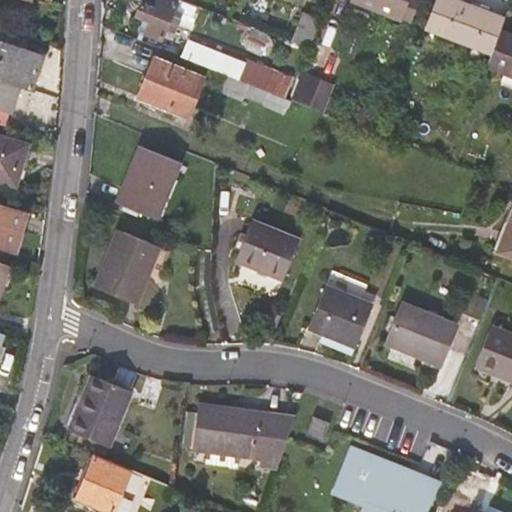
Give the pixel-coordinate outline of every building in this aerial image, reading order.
[(172,5),(161,0),(140,0),(133,17),(142,21),(137,33),(156,42),(161,30),(169,34),(174,21),(166,18),(172,5)] [(360,0),(398,15),(404,0),(360,0)] [(418,0),(404,0),(398,15),(411,20),(418,0)] [(436,0),(426,27),(490,52),(498,32),(503,18),(455,0),(436,0)] [(304,11),(292,40),(310,47),(321,20),(321,18),(304,11)] [(321,20),(310,47),(328,55),(339,27),(321,20)] [(511,37),(498,32),(490,52),(484,67),(511,77),(511,37)] [(28,84),(38,48),(0,36),(0,74),(16,80),(28,84)] [(202,59),(200,63),(227,74),(234,55),(218,48),(211,63),(202,59)] [(148,57),(134,94),(178,112),(193,75),(148,57)] [(0,102),(8,105),(16,80),(0,74),(0,102)] [(321,114),(332,86),(302,75),(291,103),(321,114)] [(237,93),(256,101),(262,88),(254,85),(250,83),(242,80),(237,93)] [(277,109),(282,96),(262,88),(256,101),(277,109)] [(0,131),(0,179),(8,183),(23,139),(0,131)] [(173,156),(133,140),(112,197),(151,213),(173,156)] [(511,221),(501,247),(511,252),(511,203),(506,220),(511,221)] [(0,205),(0,245),(4,248),(18,212),(0,205)] [(245,216),(230,256),(276,274),(291,235),(245,216)] [(490,243),(501,247),(511,221),(506,220),(501,218),(490,243)] [(113,226),(91,284),(133,299),(154,242),(113,226)] [(321,280),(304,321),(351,341),(366,302),(341,292),(340,288),(321,280)] [(396,297),(380,336),(437,359),(453,320),(396,297)] [(511,336),(486,326),(471,362),(508,376),(507,380),(511,382),(511,336)] [(0,354),(8,335),(0,331),(0,354)] [(91,378),(69,430),(106,447),(129,394),(91,378)] [(287,416),(224,407),(225,403),(193,399),(187,444),(189,444),(188,454),(213,457),(214,447),(273,457),(287,416)] [(308,413),(301,431),(316,437),(323,419),(308,413)] [(399,469),(341,442),(324,483),(392,511),(391,511),(417,511),(433,483),(400,467),(399,469)] [(101,511),(136,511),(150,479),(129,470),(127,473),(93,458),(75,501),(101,511)]
